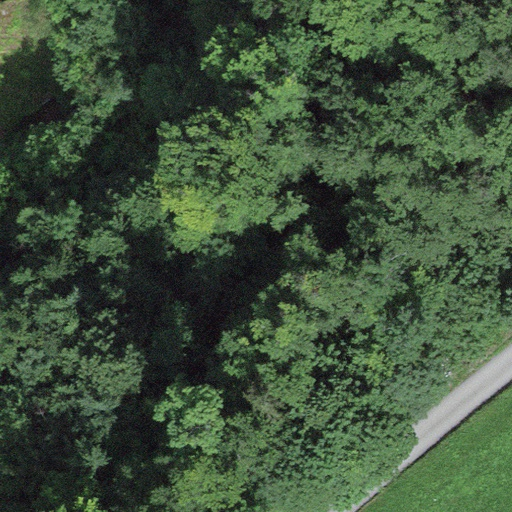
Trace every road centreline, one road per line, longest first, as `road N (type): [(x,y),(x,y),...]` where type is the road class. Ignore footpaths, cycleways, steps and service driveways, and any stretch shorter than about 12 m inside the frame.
road 1 (unclassified): [(320,511),(511,353)]
road 2 (trunk): [(121,0),(0,63)]
